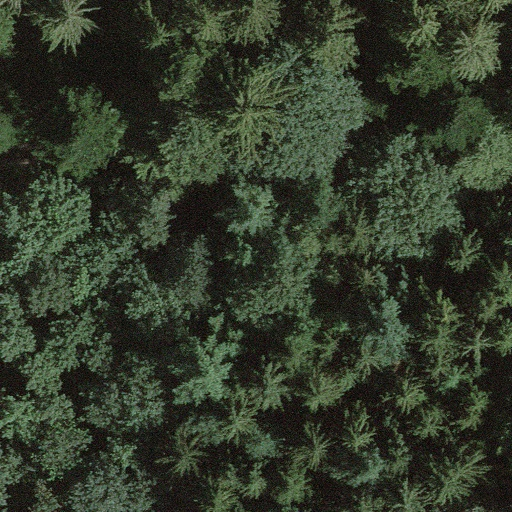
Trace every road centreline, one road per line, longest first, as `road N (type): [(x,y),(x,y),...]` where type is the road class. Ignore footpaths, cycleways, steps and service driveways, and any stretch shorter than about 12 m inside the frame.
road 1 (track): [(0,147),(511,129)]
road 2 (track): [(0,405),(130,511)]
